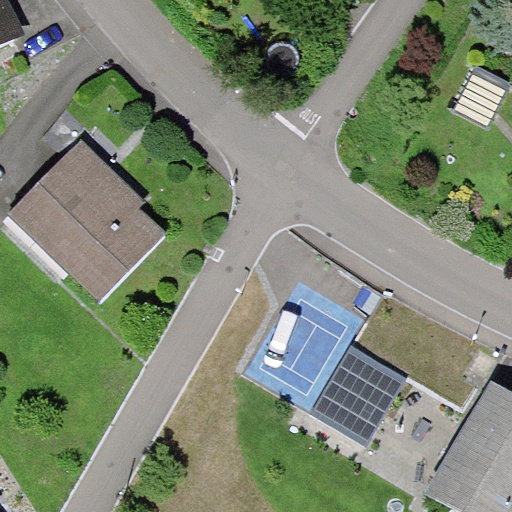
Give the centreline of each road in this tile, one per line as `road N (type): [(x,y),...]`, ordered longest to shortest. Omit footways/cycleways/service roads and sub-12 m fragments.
road 1 (residential): [(84,511),(285,170)]
road 2 (residential): [(511,308),(417,263),(285,170)]
road 3 (residential): [(285,170),(138,38),(108,0)]
road 4 (residential): [(285,170),(394,0)]
